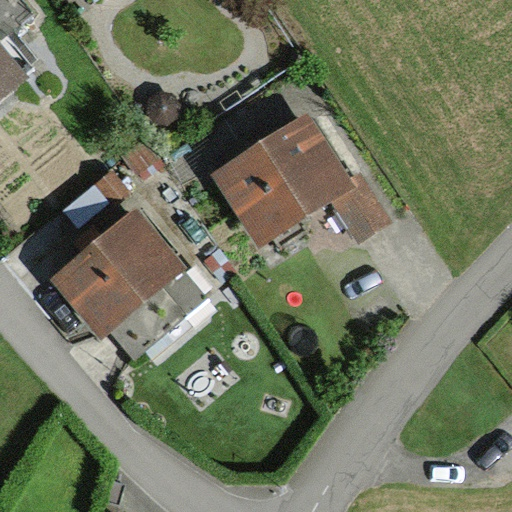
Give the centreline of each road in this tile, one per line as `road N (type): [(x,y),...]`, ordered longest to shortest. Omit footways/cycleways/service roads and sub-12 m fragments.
road 1 (residential): [(312,511),(403,374),(511,257)]
road 2 (residential): [(217,511),(173,485),(97,411),(0,297)]
